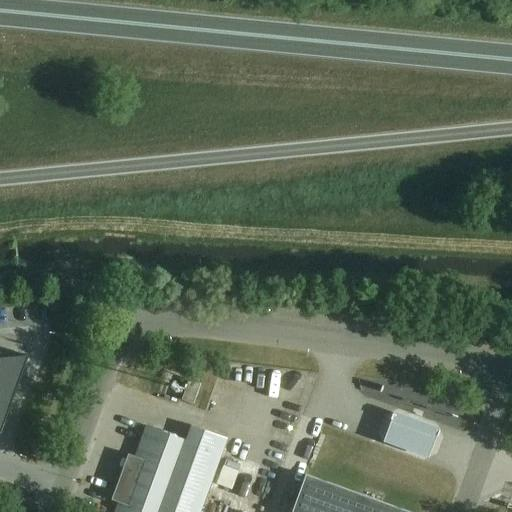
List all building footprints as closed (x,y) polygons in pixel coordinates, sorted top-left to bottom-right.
[(0,432),(27,356),(0,358),(0,432)] [(200,385),(188,381),(181,401),(193,405),(200,385)] [(394,406),(384,434),(428,451),(439,423),(394,406)] [(114,511),(201,511),(227,442),(190,428),(186,441),(146,427),(134,458),(127,456),(110,501),(118,504),(114,511)] [(406,511),(304,475),(290,511),(406,511)] [(209,503),(206,511),(225,511),(227,507),(209,503)]
